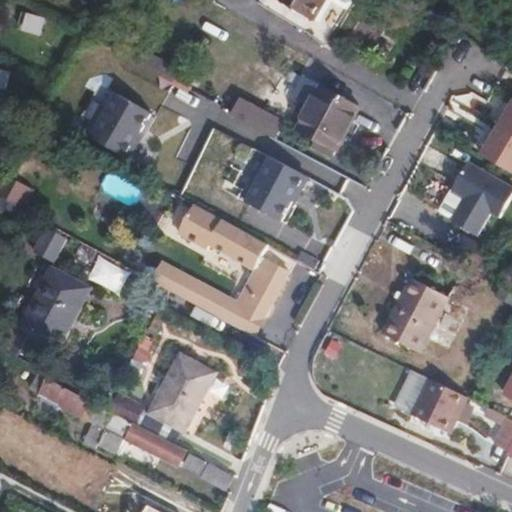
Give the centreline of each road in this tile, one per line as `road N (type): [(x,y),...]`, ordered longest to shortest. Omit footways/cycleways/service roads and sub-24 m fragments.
road 1 (residential): [(457,62),(301,356),(288,403)]
road 2 (residential): [(288,403),(511,501)]
